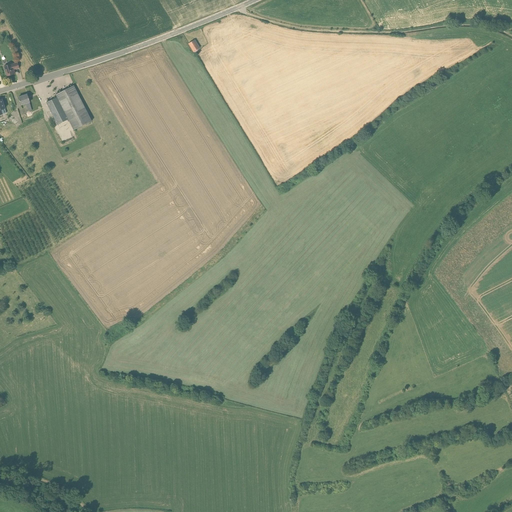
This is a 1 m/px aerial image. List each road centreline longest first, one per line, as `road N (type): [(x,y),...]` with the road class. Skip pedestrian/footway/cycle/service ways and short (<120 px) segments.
road 1 (unclassified): [(0,90),(255,0)]
road 2 (track): [(497,28),(318,30),(238,7)]
